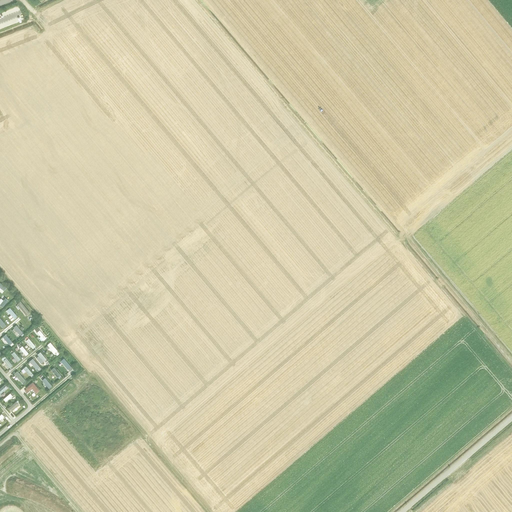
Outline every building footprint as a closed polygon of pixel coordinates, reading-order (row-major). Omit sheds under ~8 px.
[(8,300),(5,297),(0,304),(3,306),(8,300)] [(30,312),(21,300),(17,303),(27,315),(30,312)] [(17,316),(10,307),(7,310),(14,318),(17,316)] [(14,326),(9,330),(14,338),(20,335),(14,326)] [(35,329),(30,333),(40,344),(45,339),(35,329)] [(7,346),(8,347),(11,344),(3,336),(0,338),(0,342),(5,348),(7,346)] [(23,342),(30,352),(34,349),(27,340),(23,342)] [(47,344),(42,349),(53,358),(57,353),(47,344)] [(23,357),(26,354),(20,347),(17,350),(23,357)] [(37,353),(34,357),(41,363),(44,360),(37,353)] [(1,358),(0,358),(0,361),(8,369),(11,367),(1,358)] [(31,360),(28,363),(34,370),(37,367),(31,360)] [(59,363),(64,372),(69,370),(64,361),(59,363)] [(20,371),(29,378),(32,375),(23,368),(20,371)] [(48,371),(55,380),(59,377),(52,368),(48,371)] [(15,372),(11,375),(13,378),(12,379),(19,387),(21,385),(20,384),(23,381),(15,372)] [(38,380),(44,388),(48,385),(41,377),(38,380)] [(27,389),(25,391),(27,393),(33,389),(36,393),(40,391),(33,382),(26,388),(27,389)] [(14,395),(12,392),(3,399),(5,401),(14,395)] [(20,403),(18,400),(8,407),(11,410),(20,403)]
